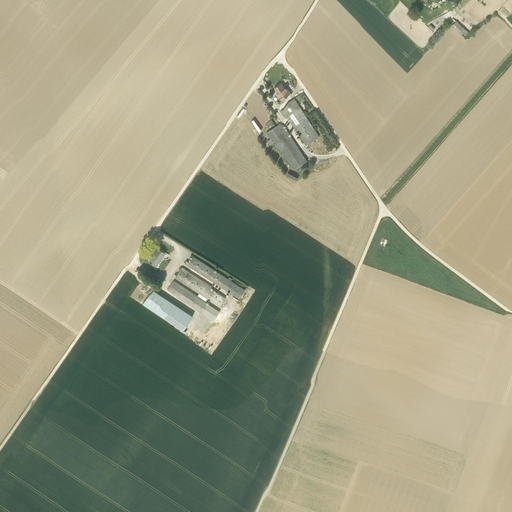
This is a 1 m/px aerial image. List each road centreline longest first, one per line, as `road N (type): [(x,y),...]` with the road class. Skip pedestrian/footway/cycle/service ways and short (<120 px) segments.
road 1 (unclassified): [(281,52),(0,448)]
road 2 (unclassified): [(383,208),(255,511)]
road 3 (unclassified): [(383,208),(281,52)]
road 4 (unclassified): [(511,311),(383,208)]
